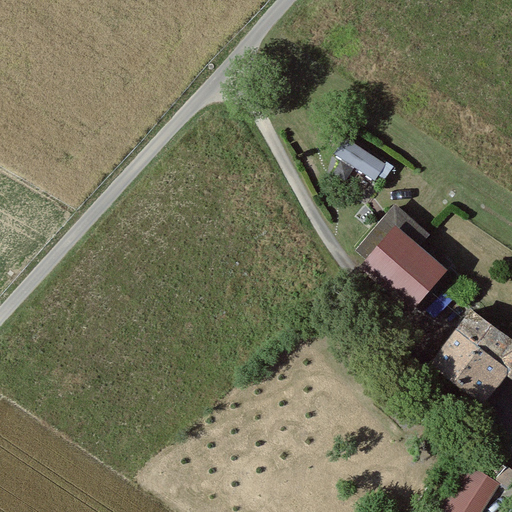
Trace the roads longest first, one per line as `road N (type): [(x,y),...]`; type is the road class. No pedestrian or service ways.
road 1 (track): [(229,67),(419,370),(511,441)]
road 2 (residential): [(290,0),(0,319)]
